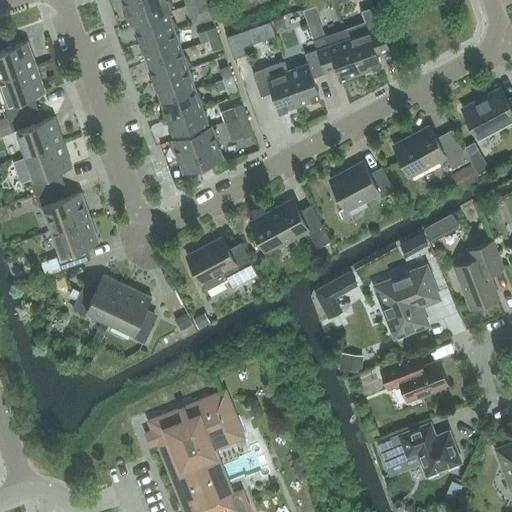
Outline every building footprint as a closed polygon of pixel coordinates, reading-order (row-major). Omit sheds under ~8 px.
[(134,24),(151,18),(144,0),(122,0),(125,7),(126,22),(130,22),(131,25),(134,24)] [(168,11),(168,12),(171,11),(170,7),(173,5),(169,0),(144,0),(151,18),(168,11)] [(205,0),(198,0),(196,1),(199,12),(209,8),(205,0)] [(316,6),(306,10),(309,20),(320,17),(316,6)] [(345,27),(361,72),(382,65),(379,56),(390,52),(373,6),(361,10),(365,21),(345,27)] [(169,14),(168,12),(168,11),(151,18),(134,24),(141,43),(175,31),(174,28),(177,26),(169,14)] [(283,18),(273,22),(277,31),(286,28),(283,18)] [(209,40),(219,36),(215,26),(206,30),(206,31),(199,33),(202,42),(209,40)] [(340,79),(361,72),(345,27),(313,39),(317,49),(325,73),(326,74),(337,70),(340,79)] [(250,30),(240,34),(243,44),(253,40),(250,30)] [(147,62),(182,50),(181,47),(180,33),(176,33),(175,31),(141,43),(147,62)] [(226,37),(234,58),(245,54),(242,47),(237,33),(226,37)] [(7,34),(0,36),(0,78),(37,66),(28,41),(11,46),(7,34)] [(219,36),(209,40),(213,50),(222,47),(219,36)] [(325,73),(317,49),(305,53),(308,62),(288,70),(300,104),(321,97),(314,77),(325,73)] [(154,82),(189,69),(188,67),(191,64),(183,52),(182,50),(147,62),(154,82)] [(48,51),(37,55),(39,61),(50,58),(48,51)] [(223,78),(232,75),(229,65),(219,68),(223,78)] [(37,66),(0,78),(0,82),(7,104),(8,105),(4,107),(8,118),(33,109),(29,97),(45,91),(37,66)] [(300,104),(288,70),(268,77),(265,68),(253,72),(261,96),(272,92),(279,111),(300,104)] [(161,101),(195,88),(194,86),(193,71),(189,72),(189,69),(154,82),(161,101)] [(232,75),(223,78),(226,88),(236,85),(232,75)] [(168,120),(202,107),(201,105),(204,103),(196,91),(195,88),(161,101),(168,120)] [(511,96),(507,99),(501,89),(462,109),(478,138),(511,119),(511,96)] [(237,117),(246,113),(242,103),(233,107),(237,117)] [(4,107),(0,108),(0,121),(8,118),(4,107)] [(209,127),(209,126),(208,124),(207,110),(203,110),(202,107),(168,120),(174,138),(175,139),(192,133),(209,127)] [(0,121),(0,135),(12,131),(17,130),(25,154),(63,141),(54,116),(38,121),(33,109),(8,118),(0,121)] [(240,127),(250,123),(246,113),(237,117),(240,127)] [(250,123),(240,127),(244,137),(253,134),(250,123)] [(192,133),(203,165),(223,158),(218,143),(217,128),(213,129),(211,125),(209,126),(209,127),(192,133)] [(436,137),(430,126),(394,146),(409,174),(445,155),(452,168),(469,159),(452,128),(436,137)] [(183,172),(203,165),(192,133),(175,139),(174,138),(172,139),(173,143),(170,145),(178,157),(183,172)] [(63,141),(25,154),(34,179),(30,181),(35,194),(60,185),(56,172),(72,167),(63,141)] [(478,149),(467,155),(477,174),(488,168),(478,149)] [(369,173),(363,162),(330,180),(345,208),(378,191),(382,197),(394,190),(381,166),(369,173)] [(470,165),(456,172),(463,185),(477,178),(470,165)] [(60,185),(35,194),(39,207),(43,205),(52,230),(90,217),(81,191),(64,197),(60,185)] [(299,211),(293,200),(251,223),(266,251),(307,229),(316,247),(330,240),(311,204),(299,211)] [(90,217),(52,230),(61,255),(57,256),(61,269),(87,260),(82,248),(99,242),(90,217)] [(441,221),(425,230),(429,237),(431,241),(447,232),(445,228),(441,221)] [(223,238),(187,257),(200,281),(203,280),(208,290),(229,279),(233,286),(257,273),(241,242),(229,249),(223,238)] [(492,271),(503,267),(493,241),(469,250),(472,259),(456,266),(472,307),(498,297),(489,274),(490,271),(492,271)] [(395,337),(428,324),(421,305),(440,298),(427,265),(379,283),(376,290),(395,337)] [(337,278),(340,284),(343,291),(357,284),(353,277),(350,271),(337,278)] [(110,321),(127,285),(103,274),(96,289),(84,284),(80,292),(77,297),(72,308),(85,314),(87,310),(110,321)] [(127,285),(110,321),(134,332),(132,336),(145,342),(156,318),(144,312),(151,296),(127,285)] [(73,289),(70,294),(77,297),(80,292),(73,289)] [(187,313),(176,319),(182,329),(192,323),(187,313)] [(205,313),(194,319),(199,328),(210,322),(205,313)] [(346,363),(345,368),(348,369),(360,371),(362,356),(347,354),(346,363)] [(414,369),(409,357),(381,368),(389,388),(402,383),(408,399),(447,384),(438,360),(414,369)] [(243,436),(225,390),(150,421),(186,511),(247,511),(249,509),(242,491),(232,495),(212,444),(241,432),(242,436),(243,436)] [(259,405),(250,409),(252,414),(258,417),(263,414),(259,405)] [(430,421),(380,442),(392,474),(421,462),(427,474),(462,461),(449,429),(436,435),(430,421)] [(370,425),(366,427),(371,440),(375,438),(380,437),(375,424),(370,425)] [(511,443),(497,449),(511,485),(511,484),(511,443)] [(446,490),(457,495),(461,485),(450,480),(446,490)] [(394,501),(393,506),(396,509),(400,510),(404,507),(404,503),(401,499),(399,499),(397,499),(394,501)]
